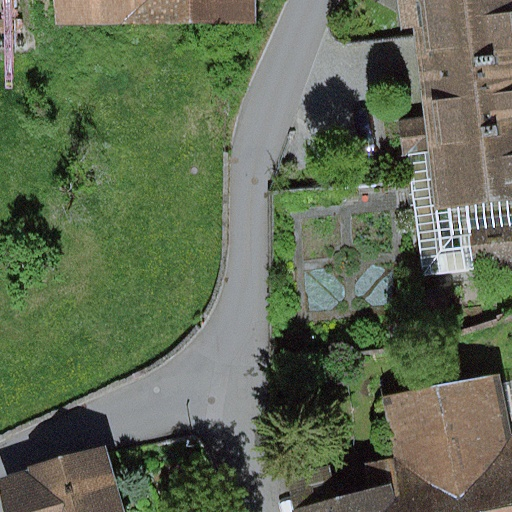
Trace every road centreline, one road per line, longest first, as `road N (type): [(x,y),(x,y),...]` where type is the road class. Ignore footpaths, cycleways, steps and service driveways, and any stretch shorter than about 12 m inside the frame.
road 1 (residential): [(224,370),(242,322),(262,122),(307,0)]
road 2 (residential): [(224,370),(0,462)]
road 3 (residential): [(259,511),(224,370)]
